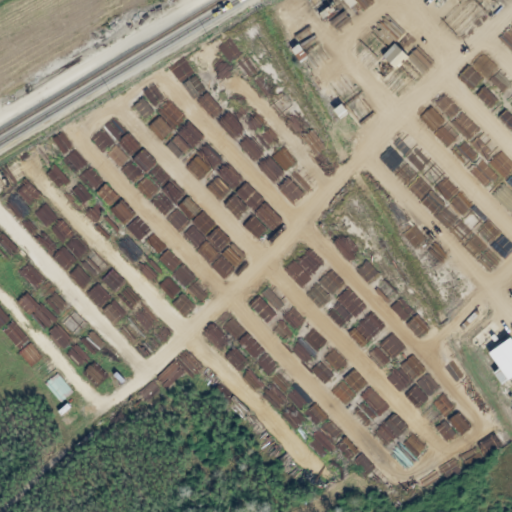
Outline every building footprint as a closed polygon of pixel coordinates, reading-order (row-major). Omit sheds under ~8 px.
[(407,57),(393,44),(380,57),(394,70),(407,57)] [(333,89),(340,100),(354,91),(348,80),(333,89)] [(23,166),(31,164),(33,171),(41,168),(35,151),(20,156),(23,166)] [(499,385),(511,377),(511,343),(509,338),(486,352),(497,371),(492,374),(499,385)] [(58,400),(70,390),(57,375),(45,385),(58,400)]
